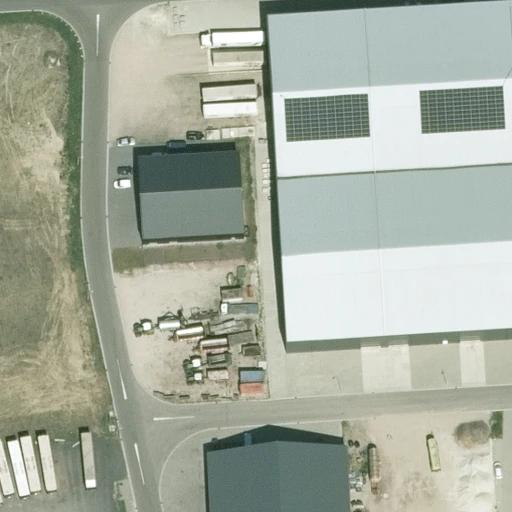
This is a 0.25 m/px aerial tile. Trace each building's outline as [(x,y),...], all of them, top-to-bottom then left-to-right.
[(280,258),(286,355),(511,341),(511,15),(442,20),(266,30),(280,258)] [(137,166),(140,207),(241,201),(239,160),(137,166)] [(241,201),(140,207),(143,247),(244,241),(241,201)] [(245,272),(152,278),(157,357),(169,356),(170,375),(251,370),(245,272)] [(347,511),(345,455),(209,461),(211,511),(347,511)]
